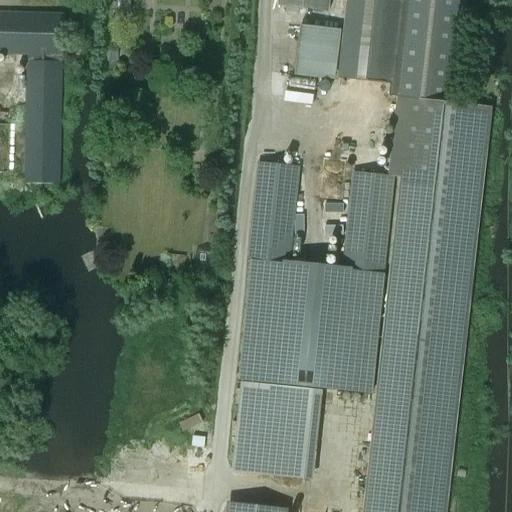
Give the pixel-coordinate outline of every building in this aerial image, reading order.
[(120,0),(120,9),(131,10),(130,0),(120,0)] [(279,0),(279,6),(329,12),(329,0),(348,0),(339,78),(392,84),(391,96),(401,97),(391,177),(393,177),(395,177),(405,178),(366,511),(443,511),(489,107),(454,103),(465,0),(279,0)] [(28,183),(60,183),(62,13),(0,12),(0,53),(29,53),(28,183)] [(300,25),(294,76),(332,79),(338,29),(300,25)] [(108,61),(117,62),(118,47),(110,47),(108,61)] [(247,259),(288,264),(298,167),(258,163),(247,259)] [(342,269),(382,273),(393,177),(391,177),(352,173),(342,269)] [(252,261),(239,380),(373,394),(386,275),(252,261)] [(229,503),(228,511),(284,511),(285,509),(229,503)]
